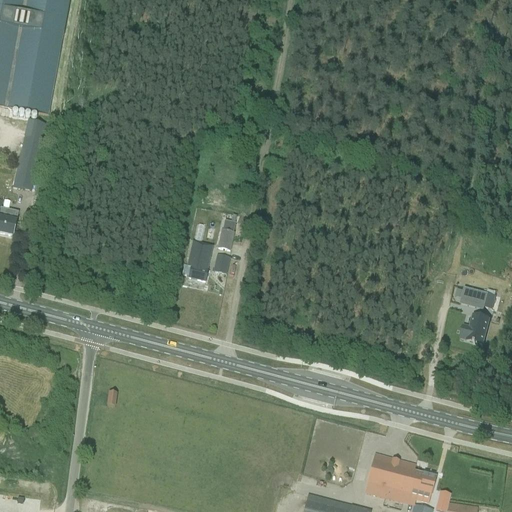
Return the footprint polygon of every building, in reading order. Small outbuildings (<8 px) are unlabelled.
[(0,0),(0,108),(47,117),(69,0),(0,0)] [(28,122),(13,189),(31,193),(46,127),(28,122)] [(0,235),(13,238),(15,229),(18,214),(0,210),(2,203),(0,202),(0,235)] [(26,226),(34,227),(35,218),(27,217),(26,226)] [(192,240),(199,242),(203,227),(197,225),(192,240)] [(222,233),(218,250),(229,253),(230,253),(231,248),(233,235),(222,233)] [(193,244),(187,268),(191,269),(188,280),(205,284),(207,272),(212,248),(193,244)] [(217,258),(214,274),(224,277),(225,277),(229,261),(227,260),(217,258)] [(464,289),(460,303),(484,309),(487,295),(464,289)] [(465,328),(461,341),(467,342),(466,343),(473,345),(473,346),(475,347),(475,345),(482,347),(489,321),(473,317),(470,330),(465,328)] [(440,347),(446,349),(451,331),(445,329),(440,347)] [(114,409),(116,395),(108,394),(107,407),(114,409)] [(372,466),(364,495),(406,506),(409,497),(415,499),(414,502),(427,506),(429,498),(430,498),(435,479),(413,473),(415,467),(374,456),(372,466)] [(308,495),(303,511),(370,511),(371,511),(308,495)] [(440,495),(435,511),(445,511),(450,498),(440,495)]
